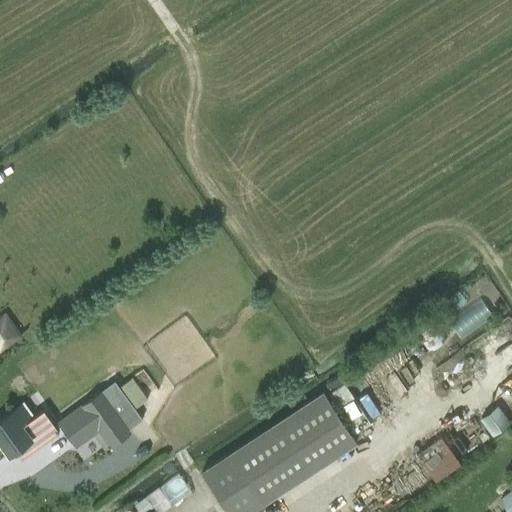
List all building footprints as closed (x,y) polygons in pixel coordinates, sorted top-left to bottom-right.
[(463,336),(494,314),(482,297),(450,319),(463,336)] [(0,347),(19,334),(5,315),(0,318),(0,347)] [(123,388),(138,407),(150,398),(135,379),(123,388)] [(110,446),(130,431),(100,390),(81,405),(80,404),(57,421),(76,446),(98,430),(110,446)] [(248,511),(357,441),(324,390),(202,470),(229,511),(248,511)] [(22,457),(58,430),(43,409),(31,417),(22,403),(11,411),(0,418),(0,441),(9,455),(17,449),(22,457)] [(480,418),(492,434),(508,421),(497,406),(480,418)] [(416,452),(430,474),(458,456),(444,434),(416,452)] [(509,511),(511,511),(511,487),(499,497),(509,511)] [(145,496),(134,504),(140,511),(148,511),(154,508),(145,496)]
